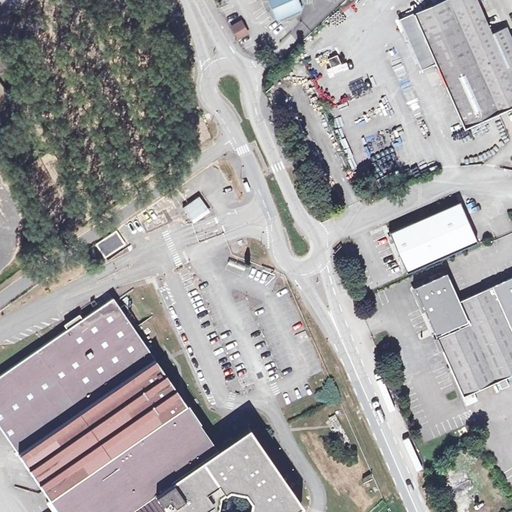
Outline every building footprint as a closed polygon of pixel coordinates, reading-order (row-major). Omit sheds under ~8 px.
[(262,0),(263,1),(267,8),(273,14),(280,17),(287,17),(293,14),(298,10),(301,5),(301,0),(262,0)] [(482,0),(431,0),(403,13),(425,63),(437,58),(466,122),(511,101),(511,26),(509,19),(494,26),(482,0)] [(229,24),(237,40),(249,34),(242,18),(229,24)] [(344,57),(340,48),(330,53),(334,62),(344,57)] [(330,70),(327,63),(321,66),(324,72),(330,70)] [(392,155),(368,104),(342,116),(365,168),(392,155)] [(479,234),(461,195),(392,227),(394,231),(396,236),(411,266),(479,234)] [(198,196),(182,207),(191,220),(207,209),(198,196)] [(191,220),(190,220),(193,223),(209,211),(207,208),(207,209),(191,220)] [(147,211),(137,216),(145,231),(166,221),(162,214),(151,219),(147,211)] [(116,231),(96,244),(105,257),(124,244),(116,231)] [(222,251),(220,256),(229,260),(231,254),(222,251)] [(491,382),(455,300),(454,300),(442,272),(409,286),(437,350),(438,350),(458,397),(491,382)] [(454,300),(455,300),(491,382),(511,373),(511,273),(476,290),(454,300)] [(67,329),(0,374),(0,426),(29,469),(52,503),(48,505),(53,511),(166,511),(168,510),(170,511),(287,511),(299,504),(247,429),(216,449),(112,298),(82,319),(67,329)] [(64,324),(67,329),(82,319),(78,314),(64,324)] [(408,432),(399,436),(406,451),(415,447),(408,432)] [(478,482),(466,459),(450,467),(463,491),(478,482)]
